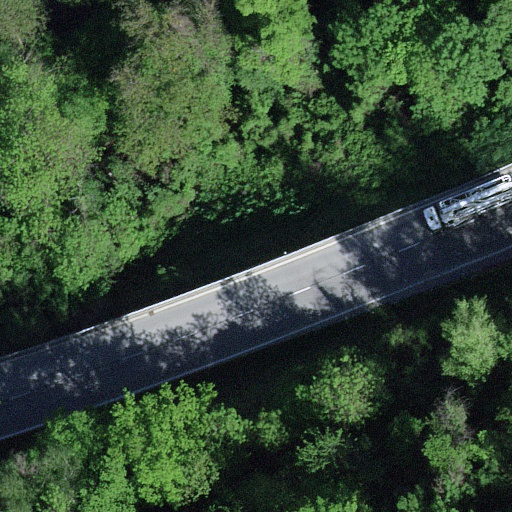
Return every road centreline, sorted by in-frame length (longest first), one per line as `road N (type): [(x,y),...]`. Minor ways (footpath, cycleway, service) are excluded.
road 1 (secondary): [(511,207),(0,405)]
road 2 (unclassified): [(125,0),(0,57)]
